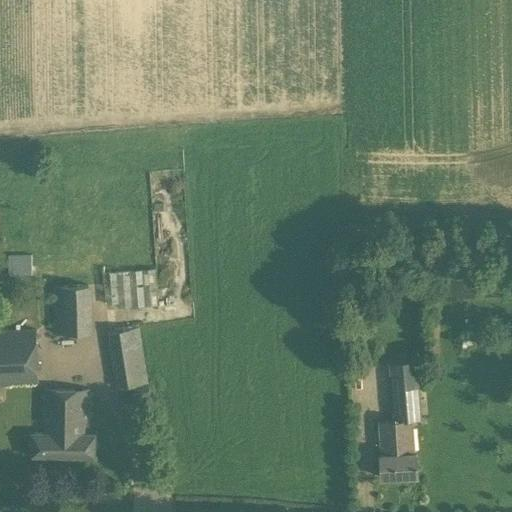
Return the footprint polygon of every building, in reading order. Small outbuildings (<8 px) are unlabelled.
[(414,253),(412,273),(427,275),(430,255),(414,253)] [(33,266),(36,266),(36,256),(32,256),(32,254),(8,255),(8,275),(33,274),(33,266)] [(155,268),(104,272),(106,304),(119,303),(119,308),(158,305),(155,268)] [(54,333),(91,332),(90,285),(52,284),(54,333)] [(37,326),(0,328),(0,382),(37,381),(37,326)] [(148,382),(139,326),(107,332),(116,387),(148,382)] [(150,395),(148,385),(134,387),(135,398),(150,395)] [(94,456),(95,433),(84,433),(84,424),(87,424),(88,388),(45,388),(44,432),(31,432),(31,455),(94,456)] [(393,405),(420,404),(419,388),(392,389),(393,405)] [(381,477),(417,475),(416,451),(415,451),(412,419),(378,421),(380,453),(379,453),(381,477)]
